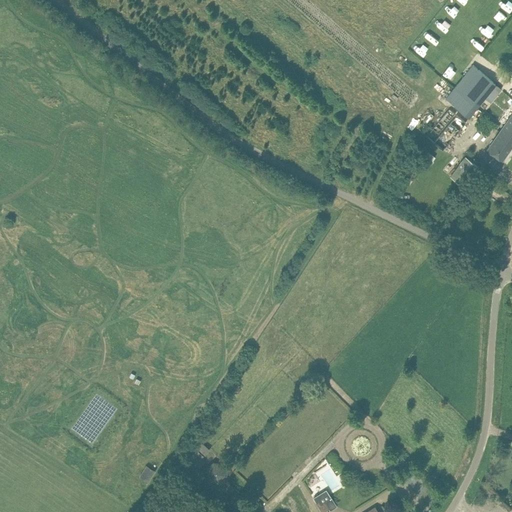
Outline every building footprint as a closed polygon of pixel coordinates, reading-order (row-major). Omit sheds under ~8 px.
[(468,117),(495,84),(473,64),(446,98),(468,117)] [(444,150),(467,122),(448,108),(429,131),(426,128),(422,133),(444,150)] [(511,113),(500,131),(509,137),(511,134),(511,113)] [(502,161),(511,146),(511,134),(509,137),(500,131),(487,150),(502,161)] [(463,186),(479,167),(465,157),(450,176),(463,186)] [(148,481),(155,470),(146,464),(139,476),(148,481)] [(325,489),(313,498),(321,511),(323,511),(329,509),(330,511),(337,506),(325,489)]
